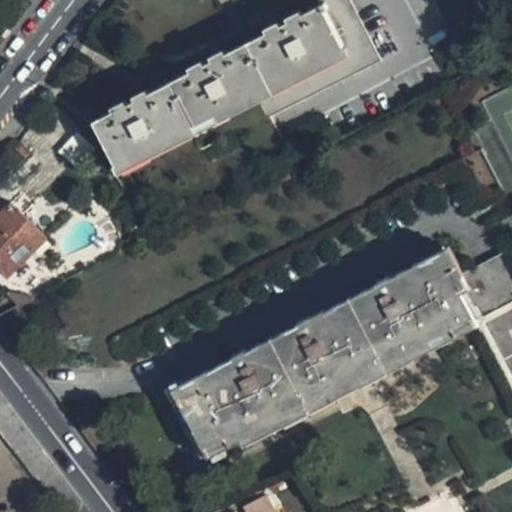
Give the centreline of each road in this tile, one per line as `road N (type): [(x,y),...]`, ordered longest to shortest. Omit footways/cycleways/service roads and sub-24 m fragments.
road 1 (residential): [(53,388),(150,377),(478,211)]
road 2 (residential): [(0,365),(112,511)]
